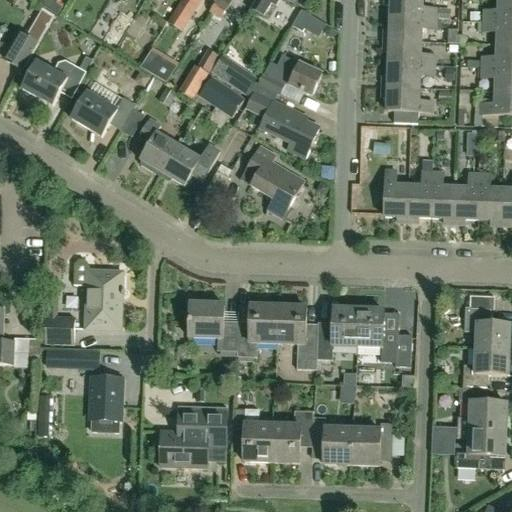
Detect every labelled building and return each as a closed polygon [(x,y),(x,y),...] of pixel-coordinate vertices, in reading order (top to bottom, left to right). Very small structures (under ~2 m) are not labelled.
[(36,0),(35,3),(58,18),(64,8),(50,0),(36,0)] [(188,23),(203,0),(182,0),(174,14),(167,24),(182,33),(188,23)] [(219,0),(217,5),(216,4),(210,14),(221,21),(232,1),(234,2),(234,0),(219,0)] [(281,5),(283,1),(294,8),(299,0),(259,0),(252,13),(265,21),(276,2),(281,5)] [(423,11),(423,0),(386,0),(386,7),(392,7),(391,20),(436,22),(436,21),(451,21),(451,10),(437,9),(437,11),(423,11)] [(511,1),(500,1),(499,14),(483,14),(482,24),(511,25),(511,1)] [(33,24),(47,33),(55,19),(42,11),(33,24)] [(293,26),(304,33),(312,19),(302,12),(293,26)] [(469,23),(479,23),(479,14),(469,14),(469,23)] [(385,43),(422,45),(423,32),(436,32),(436,22),(391,20),(391,33),(385,33),(385,43)] [(511,25),(482,24),(478,24),(478,33),(485,34),(498,35),(498,48),(511,48),(511,25)] [(22,74),(39,46),(22,36),(5,63),(22,74)] [(422,58),(422,45),(385,43),(384,54),(390,54),(389,67),(435,69),(435,58),(422,58)] [(448,54),(457,54),(457,46),(448,46),(448,54)] [(483,71),(511,71),(511,48),(498,48),(498,61),(483,60),(483,71)] [(86,76),(85,76),(90,68),(93,62),(86,58),(78,72),(73,69),(65,65),(58,67),(54,75),(37,65),(22,92),(53,109),(60,96),(72,102),(86,76)] [(195,67),(180,93),(193,101),(208,78),(207,77),(214,65),(204,59),(198,69),(195,67)] [(313,101),(323,78),(284,60),(279,71),(274,82),(264,78),(260,87),(259,89),(277,97),(280,99),(285,88),(313,101)] [(250,99),(256,86),(259,80),(238,67),(227,84),(237,90),(250,99)] [(435,79),(435,69),(389,67),(389,80),(383,80),(383,90),(421,91),(421,78),(435,79)] [(454,82),(455,70),(446,69),(445,81),(454,82)] [(511,71),(483,71),(483,81),(497,81),(497,94),(511,95),(511,71)] [(137,84),(145,89),(150,79),(139,72),(135,79),(137,84)] [(259,89),(260,87),(256,86),(250,99),(250,100),(253,101),(247,112),(266,121),(261,132),(291,146),(288,153),(306,161),(319,132),(300,123),(302,120),(273,106),(277,97),(259,89)] [(166,90),(158,103),(162,105),(165,101),(169,104),(174,95),(166,90)] [(420,104),(421,91),(383,90),(382,101),(388,101),(388,114),(394,114),(394,125),(418,126),(419,115),(434,116),(434,105),(420,104)] [(439,103),(452,103),(452,93),(439,93),(439,103)] [(511,95),(497,94),(496,107),(482,107),(482,118),(511,118),(511,95)] [(135,112),(136,109),(137,108),(124,100),(116,113),(88,96),(72,123),(102,140),(110,127),(122,134),(135,112)] [(135,112),(122,134),(132,140),(145,118),(135,112)] [(163,177),(179,149),(158,136),(161,130),(151,124),(138,144),(149,150),(141,164),(142,164),(141,166),(141,169),(152,175),(154,174),(156,172),(163,177)] [(370,129),(360,128),(360,141),(370,141),(370,129)] [(402,130),(402,144),(410,144),(410,130),(402,130)] [(466,147),(478,147),(478,135),(466,135),(466,147)] [(202,163),(179,149),(163,177),(186,190),(193,177),(204,183),(220,155),(210,149),(202,163)] [(305,186),(272,167),(276,159),(260,150),(245,176),(256,182),(251,190),(274,204),(269,213),(283,222),(296,200),(305,186)] [(410,189),(408,226),(419,226),(419,221),(432,222),(433,176),(433,163),(423,162),(423,176),(422,190),(410,189)] [(321,177),(333,177),(334,165),(321,165),(321,177)] [(205,194),(215,200),(228,180),(218,173),(205,194)] [(398,225),(408,226),(410,189),(397,189),(397,175),(386,174),(385,220),(398,221),(398,225)] [(444,227),(455,227),(456,191),(443,191),(444,176),(433,176),(432,222),(445,222),(444,227)] [(479,223),(480,177),(470,177),(469,191),(456,191),(455,227),(465,227),(465,223),(479,223)] [(502,229),(503,192),(490,192),(491,178),(480,177),(479,223),(491,224),(491,229),(502,229)] [(329,188),(319,182),(314,192),(323,197),(329,188)] [(511,192),(503,192),(502,229),(511,229),(511,225),(511,192)] [(123,275),(89,274),(90,266),(86,262),(79,262),(74,266),(74,287),(88,288),(86,332),(121,334),(123,275)] [(477,335),(476,351),(511,352),(511,348),(510,349),(511,326),(491,325),(491,311),(495,312),(496,299),(470,298),(469,311),(467,311),(466,334),(477,335)] [(76,320),(57,320),(58,299),(47,299),(46,331),(45,342),(45,346),(64,347),(63,350),(73,351),(74,347),(75,347),(76,320)] [(238,354),(238,332),(238,326),(224,326),(224,307),(191,306),(190,340),(218,341),(217,353),(238,354)] [(238,332),(238,354),(237,360),(257,360),(257,346),(278,347),(279,309),(251,308),(250,332),(238,332)] [(279,309),(278,347),(299,348),(298,362),(298,372),(316,373),(318,362),(318,335),(306,334),(307,310),(279,309)] [(40,363),(41,354),(41,342),(15,341),(15,343),(0,343),(1,311),(0,310),(0,367),(14,368),(14,369),(40,370),(40,363)] [(333,349),(358,349),(359,311),(334,311),(333,332),(319,332),(318,335),(318,362),(333,363),(333,349)] [(384,312),(359,311),(358,349),(382,350),(382,364),(396,365),(396,369),(411,369),(412,337),(399,337),(399,334),(383,334),(384,312)] [(464,368),(463,391),(488,392),(488,377),(509,378),(510,356),(511,355),(511,352),(476,351),(476,368),(464,368)] [(41,354),(40,363),(69,365),(68,371),(98,372),(99,357),(41,354)] [(223,366),(223,382),(237,382),(238,366),(223,366)] [(121,424),(123,382),(93,381),(91,423),(121,424)] [(458,422),(458,431),(506,433),(507,406),(493,406),(493,392),(488,392),(463,391),(460,391),(459,407),(471,408),(470,422),(458,422)] [(39,399),(38,427),(48,427),(49,399),(39,399)] [(227,411),(197,410),(197,419),(196,435),(162,434),(161,470),(207,471),(208,464),(226,464),(227,411)] [(273,465),(274,428),(259,427),(260,413),(252,413),(234,412),(233,439),(244,440),(244,464),(273,465)] [(26,423),(35,423),(36,413),(27,413),(26,423)] [(274,428),(273,465),(299,466),(300,441),(312,442),(313,424),(313,414),(296,414),(295,428),(274,428)] [(324,467),(352,467),(353,431),(325,431),(326,425),(313,424),(312,442),(312,455),(324,455),(324,467)] [(381,432),(353,431),(352,467),(379,468),(380,457),(392,457),(393,427),(381,426),(381,432)] [(435,441),(454,442),(455,431),(436,430),(435,441)] [(505,459),(506,433),(458,431),(457,442),(469,442),(469,457),(457,456),(456,471),(490,473),(490,458),(505,459)]
